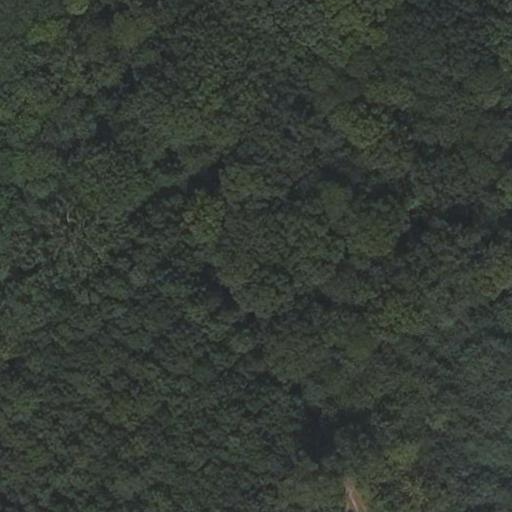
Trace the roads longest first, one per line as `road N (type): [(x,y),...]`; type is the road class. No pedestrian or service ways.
road 1 (track): [(364,511),(162,116)]
road 2 (track): [(162,116),(468,0)]
